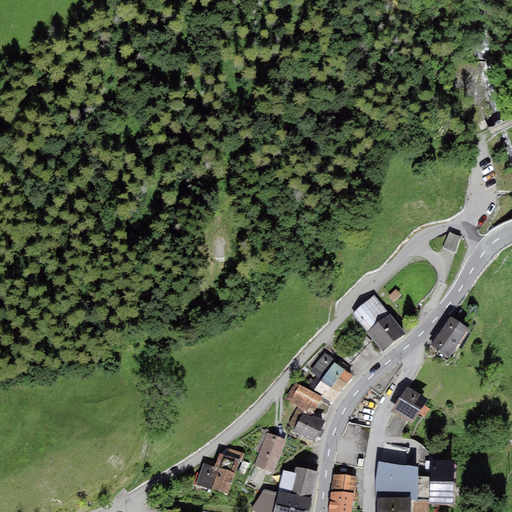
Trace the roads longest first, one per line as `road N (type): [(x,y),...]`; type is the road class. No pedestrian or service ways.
road 1 (residential): [(413,247),(241,429),(138,498)]
road 2 (secondary): [(428,327),(362,383),(338,416),(318,511)]
road 3 (residential): [(428,327),(379,419),(367,511)]
